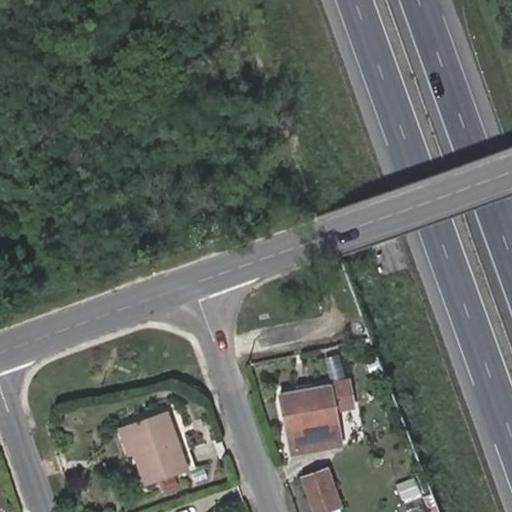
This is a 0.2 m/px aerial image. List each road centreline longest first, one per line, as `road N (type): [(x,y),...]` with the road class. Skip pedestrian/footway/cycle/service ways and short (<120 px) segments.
road 1 (motorway): [(358,0),(511,426)]
road 2 (tertiary): [(197,282),(511,168)]
road 3 (motorway): [(511,248),(423,0)]
road 4 (residential): [(281,511),(197,282)]
road 5 (tertiary): [(0,353),(197,282)]
road 6 (residential): [(0,377),(48,511)]
